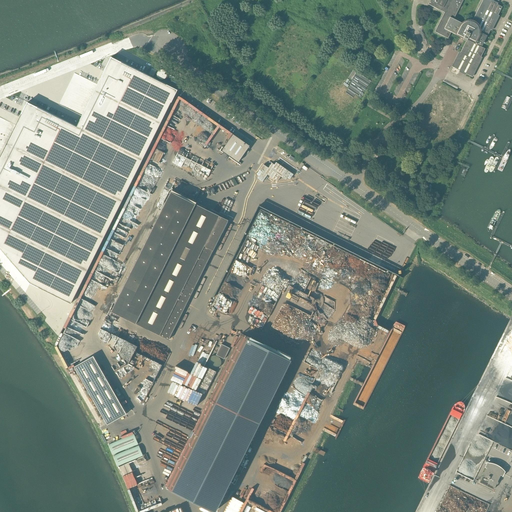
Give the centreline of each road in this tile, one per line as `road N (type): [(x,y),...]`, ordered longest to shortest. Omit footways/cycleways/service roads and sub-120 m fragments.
road 1 (unclassified): [(428,237),(165,44)]
road 2 (unknown): [(144,63),(117,113),(76,101),(51,154)]
road 3 (unknown): [(238,316),(307,342),(343,312)]
